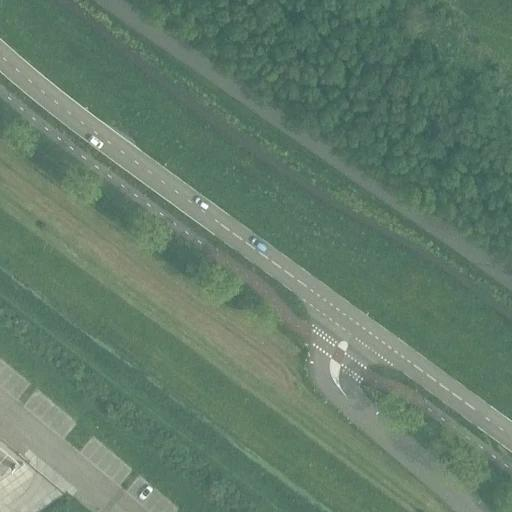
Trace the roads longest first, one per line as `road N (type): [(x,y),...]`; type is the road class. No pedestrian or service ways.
road 1 (tertiary): [(340,311),(70,117),(0,49)]
road 2 (tertiary): [(511,436),(370,333)]
road 3 (unclassified): [(469,511),(347,396)]
road 4 (unclassified): [(127,511),(0,405)]
